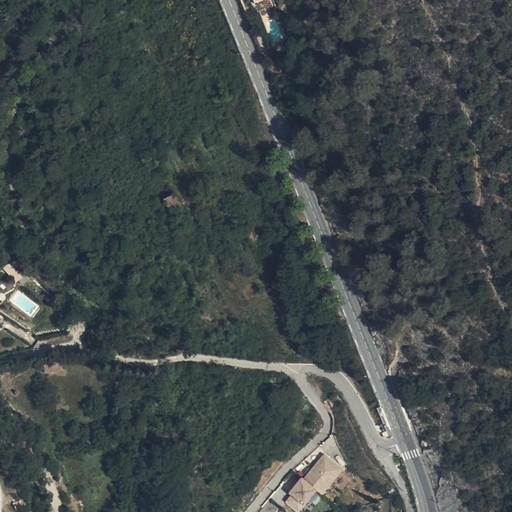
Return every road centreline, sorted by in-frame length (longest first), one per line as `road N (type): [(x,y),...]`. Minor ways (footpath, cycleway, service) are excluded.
road 1 (tertiary): [(405,441),(229,0)]
road 2 (unclassified): [(405,441),(380,446),(329,371),(203,357),(149,364),(55,349),(0,366)]
